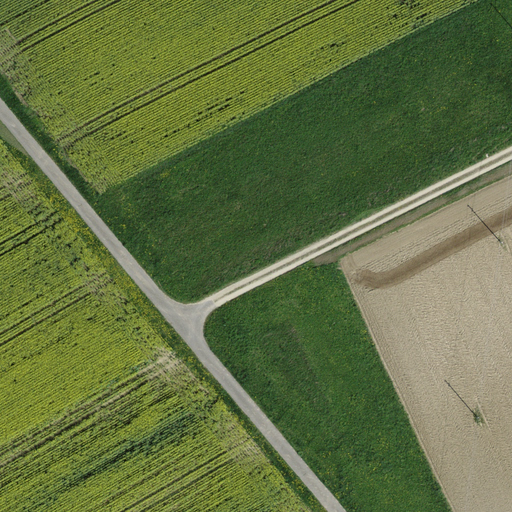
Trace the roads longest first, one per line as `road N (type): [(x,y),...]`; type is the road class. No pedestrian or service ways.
road 1 (track): [(335,511),(0,108)]
road 2 (track): [(179,322),(319,240),(511,150)]
